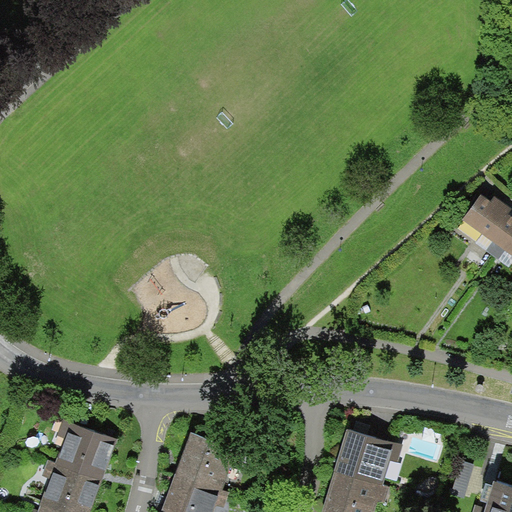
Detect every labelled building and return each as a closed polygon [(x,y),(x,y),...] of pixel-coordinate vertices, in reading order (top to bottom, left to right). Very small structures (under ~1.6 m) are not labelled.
[(511,225),(511,217),(504,212),(506,206),(500,201),(498,199),(492,203),(481,195),(465,216),(495,237),(487,248),(492,252),(511,225)] [(511,225),(492,252),(498,257),(506,245),(511,249),(511,225)] [(72,421),(57,462),(100,477),(103,468),(115,437),(72,421)] [(337,470),(380,483),(393,442),(349,428),(340,459),(337,470)] [(177,472),(220,487),(235,447),(192,431),(182,459),(177,472)] [(463,461),(453,492),(463,495),(472,464),(463,461)] [(87,511),(89,506),(100,477),(57,462),(39,511),(87,511)] [(371,511),(380,483),(337,470),(328,499),(324,510),(329,511),(371,511)] [(163,511),(210,511),(220,487),(177,472),(166,502),(162,511),(163,511)] [(511,511),(511,484),(509,483),(497,479),(488,508),(476,505),(473,511),(511,511)]
